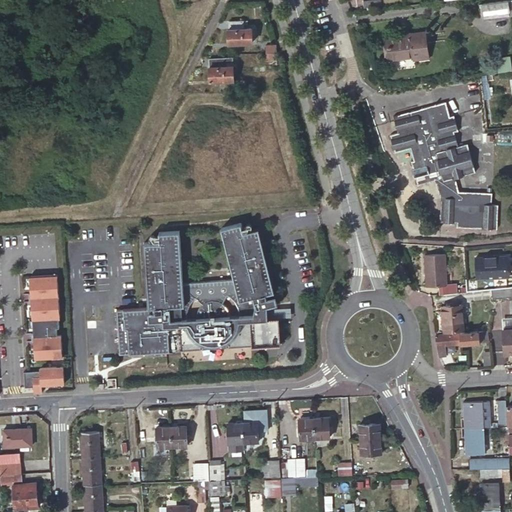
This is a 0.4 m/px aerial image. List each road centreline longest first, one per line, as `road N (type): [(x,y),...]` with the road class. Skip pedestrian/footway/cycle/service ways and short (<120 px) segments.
road 1 (secondary): [(361,256),(292,0)]
road 2 (residential): [(58,401),(308,387)]
